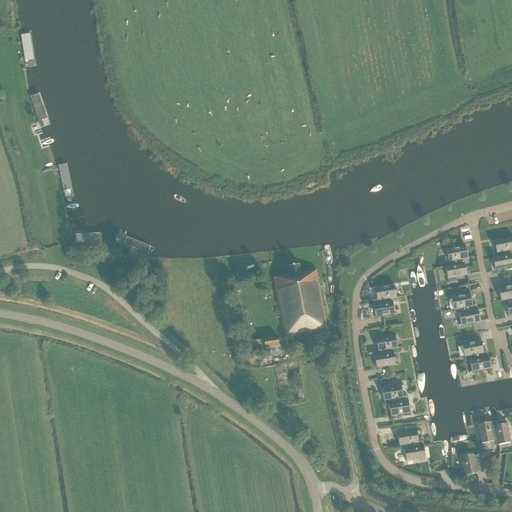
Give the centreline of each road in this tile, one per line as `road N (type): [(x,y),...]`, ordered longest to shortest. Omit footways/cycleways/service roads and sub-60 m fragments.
road 1 (residential): [(511,494),(438,489),(390,471),(373,439),(357,350),(361,281),(395,253),(471,217)]
road 2 (unclassified): [(313,487),(295,456),(212,389),(129,351),(0,313)]
road 3 (track): [(51,266),(6,48)]
road 4 (residential): [(496,341),(471,217)]
